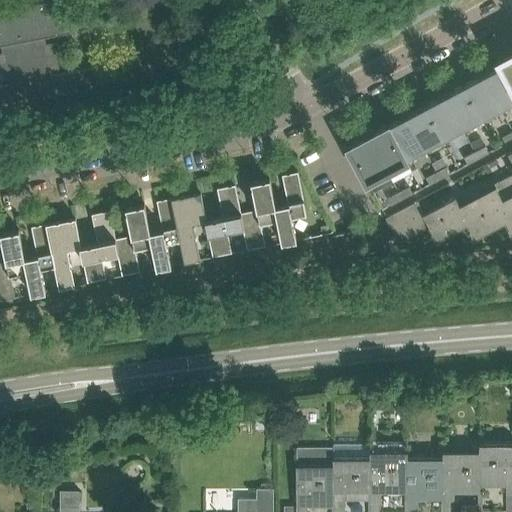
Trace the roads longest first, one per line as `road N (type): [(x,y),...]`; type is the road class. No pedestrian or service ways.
road 1 (tertiary): [(511,336),(123,379)]
road 2 (residential): [(0,177),(282,119),(309,105)]
road 3 (residential): [(309,105),(508,0)]
road 4 (tertiary): [(0,408),(123,379)]
road 5 (residential): [(309,105),(243,0)]
road 6 (tertiary): [(123,379),(0,386)]
